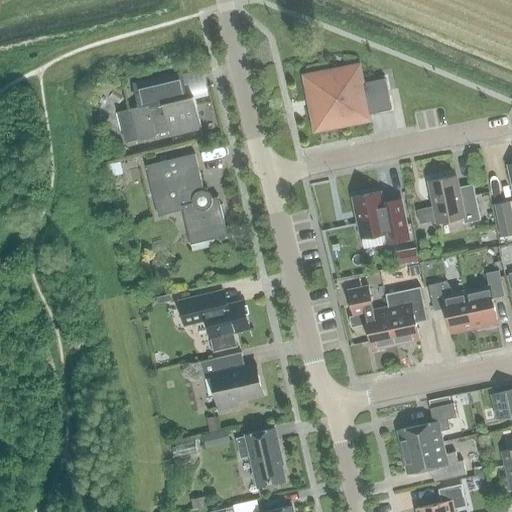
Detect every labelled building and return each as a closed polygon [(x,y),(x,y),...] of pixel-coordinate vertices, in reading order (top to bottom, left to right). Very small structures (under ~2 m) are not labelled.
[(361,63),(301,75),(313,134),(373,122),(371,113),(391,109),(385,79),(365,83),(361,63)] [(126,141),(138,139),(138,140),(157,135),(157,133),(169,130),(170,136),(201,128),(193,96),(187,97),(182,73),(132,85),(137,107),(131,109),(131,110),(115,114),(119,131),(124,130),(126,141)] [(204,190),(197,161),(195,154),(146,166),(158,216),(183,210),(191,244),(227,236),(219,202),(213,203),(212,198),(211,196),(210,194),(209,193),(207,192),(205,191),(204,190)] [(122,174),(119,162),(105,165),(108,177),(122,174)] [(480,220),(473,184),(458,188),(455,176),(429,182),(438,222),(463,217),(464,224),(480,220)] [(353,197),(362,238),(384,233),(386,245),(410,240),(402,199),(382,203),(379,192),(353,197)] [(511,235),(511,213),(509,200),(493,204),(500,238),(511,235)] [(418,263),(416,248),(394,252),(397,267),(418,263)] [(418,264),(408,266),(410,276),(420,274),(418,264)] [(474,328),(498,323),(492,299),(504,296),(499,271),(486,273),(488,287),(466,291),(474,328)] [(474,328),(466,291),(452,294),(451,289),(446,282),(428,285),(434,311),(445,309),(451,333),(474,328)] [(374,311),(371,298),(368,285),(347,290),(353,315),(364,312),(372,350),(396,345),(388,308),(374,311)] [(427,321),(420,287),(385,295),(388,308),(396,345),(419,340),(416,323),(427,321)] [(170,294),(157,297),(158,304),(171,301),(170,294)] [(243,302),(228,305),(214,309),(210,294),(179,301),(185,326),(206,320),(214,351),(213,351),(213,353),(237,347),(237,345),(236,346),(233,333),(250,329),(243,302)] [(263,394),(256,365),(245,368),(241,353),(200,362),(204,378),(211,377),(219,411),(237,407),(235,400),(263,394)] [(511,389),(492,394),(498,418),(511,414),(511,389)] [(403,452),(442,443),(440,432),(450,429),(448,419),(457,417),(453,403),(430,409),(433,422),(398,431),(403,452)] [(216,430),(214,417),(205,418),(208,432),(216,430)] [(218,445),(230,443),(227,429),(215,432),(218,445)] [(257,488),(286,482),(273,429),(245,435),(245,436),(236,438),(240,458),(250,456),(257,488)] [(443,480),(466,474),(463,461),(458,462),(456,452),(445,454),(442,443),(403,452),(408,474),(440,466),(443,480)] [(511,449),(502,452),(505,466),(511,464),(511,449)] [(486,474),(484,466),(473,469),(475,477),(486,474)] [(454,511),(454,509),(466,506),(461,484),(438,490),(441,502),(416,508),(417,511),(454,511)] [(198,511),(206,510),(203,497),(190,499),(192,511),(198,511)] [(292,511),(291,506),(266,511),(259,511),(257,500),(233,505),(234,511),(292,511)]
